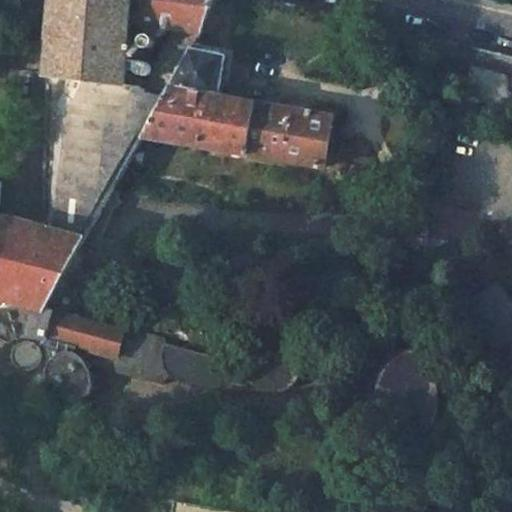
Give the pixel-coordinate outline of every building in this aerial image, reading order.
[(144,138),(195,50),(204,33),(216,0),(56,0),(57,1),(55,2),(51,29),(51,40),(52,40),(48,76),(35,74),(33,85),(67,89),(66,98),(84,104),(48,228),(0,214),(0,298),(27,305),(26,308),(17,307),(10,307),(5,309),(0,313),(0,336),(3,340),(7,342),(18,346),(16,350),(14,355),(14,358),(15,361),(18,366),(22,369),(25,370),(36,376),(48,379),(54,388),(63,395),(66,396),(74,398),(83,398),(88,396),(89,395),(92,391),(93,383),(93,378),(89,367),(90,366),(146,380),(149,369),(157,337),(47,308),(62,282),(144,138)] [(195,50),(144,138),(322,168),(324,160),(331,116),(317,114),(246,101),(220,97),(221,92),(222,87),(224,73),(225,68),(226,62),(227,56),(195,50)] [(497,72),(470,64),(469,64),(461,105),(506,114),(508,106),(511,106),(511,115),(511,116),(511,115),(511,92),(507,92),(505,76),(501,73),(497,72)] [(62,282),(47,308),(157,337),(164,309),(120,298),(112,296),(91,290),(62,282)] [(510,341),(481,293),(452,311),(480,359),(482,358),(510,341)] [(241,362),(243,360),(244,356),(244,355),(246,337),(236,332),(167,298),(164,309),(157,337),(226,360),(241,364),(241,362)] [(149,369),(146,380),(166,373),(170,377),(176,381),(197,386),(202,385),(203,388),(212,389),(217,389),(220,390),(245,392),(247,391),(250,391),(257,392),(274,393),(282,392),(287,390),(288,388),(296,383),(298,380),(297,373),(296,370),(293,366),(288,362),(278,354),(265,348),(259,347),(254,347),(247,350),(244,355),(244,356),(243,360),(241,362),(241,364),(226,360),(157,337),(149,369)] [(387,370),(383,376),(382,376),(379,376),(374,378),(369,381),(366,384),(363,390),(362,395),(362,401),(363,407),(366,411),(370,415),(378,420),(389,425),(400,428),(413,430),(419,430),(428,428),(431,422),(434,407),(435,400),(436,387),(435,379),(432,366),(427,351),(420,351),(411,353),(407,355),(400,360),(399,360),(394,363),(387,370)]
